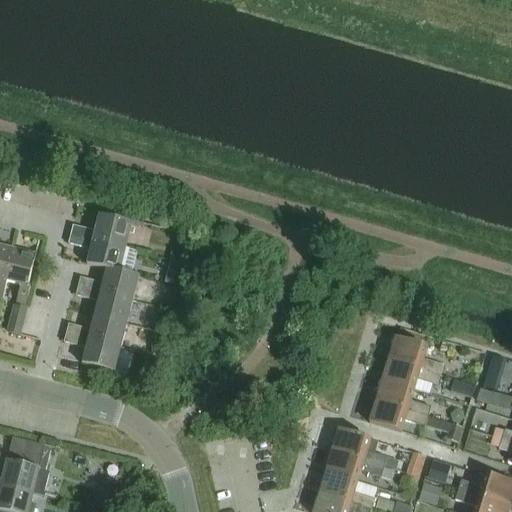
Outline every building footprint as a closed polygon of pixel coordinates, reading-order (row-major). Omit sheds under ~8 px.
[(70,237),(125,251),(131,227),(98,218),(94,234),(73,228),(70,237)] [(119,274),(125,251),(70,237),(68,246),(89,251),(85,267),(104,272),(105,271),(119,275),(119,274)] [(10,250),(0,247),(0,301),(1,302),(5,284),(1,283),(10,250)] [(26,288),(35,256),(10,250),(1,283),(5,284),(20,288),(16,305),(24,308),(29,289),(26,288)] [(177,252),(174,264),(184,266),(187,254),(177,252)] [(80,281),(78,289),(132,304),(139,279),(119,274),(119,275),(105,271),(104,272),(101,286),(80,281)] [(182,276),(167,272),(165,282),(180,286),(182,276)] [(78,289),(76,298),(96,304),(92,318),(126,327),(132,304),(78,289)] [(20,336),(27,309),(13,306),(6,333),(20,336)] [(68,327),(66,336),(120,350),(126,327),(92,318),(88,332),(68,327)] [(154,333),(152,342),(167,346),(168,346),(170,337),(169,337),(154,333)] [(66,336),(64,345),(84,350),(80,365),(114,374),(120,350),(66,336)] [(422,361),(425,349),(393,339),(387,361),(438,377),(441,367),(422,361)] [(442,344),(439,354),(447,356),(450,347),(442,344)] [(435,387),(438,377),(387,361),(381,381),(412,392),(416,381),(435,387)] [(486,376),(482,389),(496,393),(500,381),(486,376)] [(409,402),(412,392),(381,381),(375,402),(426,418),(429,408),(409,402)] [(457,384),(454,396),(470,400),(474,389),(457,384)] [(479,391),(476,403),(487,407),(491,395),(479,391)] [(423,428),(426,418),(375,402),(368,423),(400,433),(404,422),(423,428)] [(459,426),(465,420),(463,413),(456,411),(450,417),(452,424),(459,426)] [(511,443),(511,431),(504,429),(501,440),(511,443)] [(366,452),(369,440),(337,430),(331,452),(383,468),(386,458),(366,452)] [(38,456),(41,444),(11,437),(5,461),(0,459),(0,469),(2,470),(0,480),(0,486),(29,495),(30,491),(40,493),(48,458),(38,456)] [(511,443),(501,440),(498,450),(511,454),(511,443)] [(380,478),(383,468),(331,452),(324,473),(357,483),(360,472),(380,478)] [(432,463),(428,480),(446,485),(451,469),(432,463)] [(384,468),(381,478),(386,480),(392,482),(395,472),(389,470),(384,468)] [(353,493),(357,483),(324,473),(318,494),(371,509),(379,511),(383,511),(386,503),(374,499),(353,493)] [(510,507),(511,500),(511,484),(484,476),(480,488),(461,482),(458,491),(510,507)] [(25,511),(29,495),(0,486),(0,511),(25,511)] [(434,507),(439,490),(424,486),(419,502),(434,507)] [(96,490),(91,506),(109,511),(110,511),(115,496),(96,490)] [(508,511),(510,507),(458,491),(455,501),(474,507),(472,511),(508,511)] [(379,511),(371,509),(318,494),(312,511),(379,511)]
